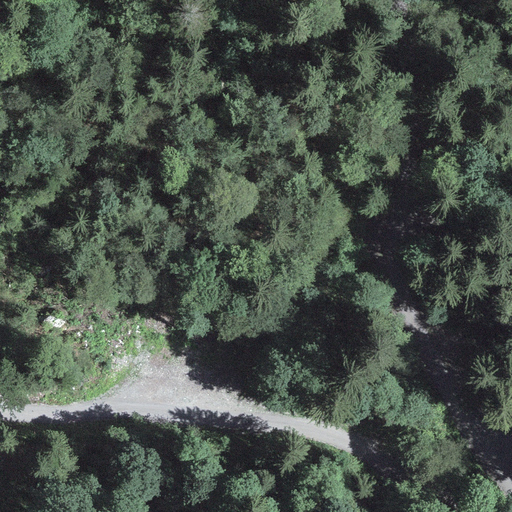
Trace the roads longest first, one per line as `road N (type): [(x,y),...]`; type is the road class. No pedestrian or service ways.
road 1 (track): [(395,0),(409,136),(399,275),(461,407),(511,472)]
road 2 (track): [(442,511),(383,458),(317,424),(0,404)]
